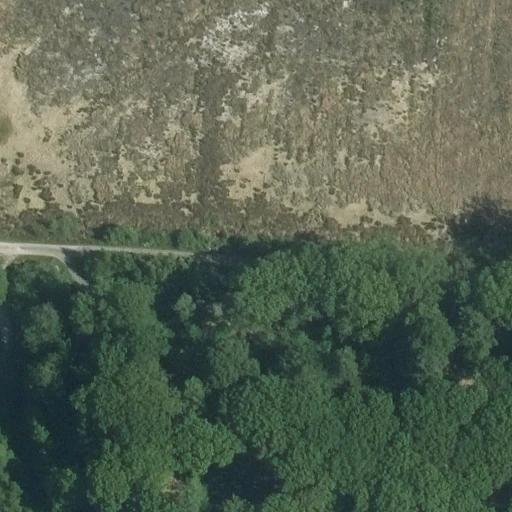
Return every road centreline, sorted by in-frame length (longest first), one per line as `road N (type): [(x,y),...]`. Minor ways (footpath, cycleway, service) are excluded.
road 1 (track): [(511,284),(54,251)]
road 2 (track): [(0,282),(36,511)]
